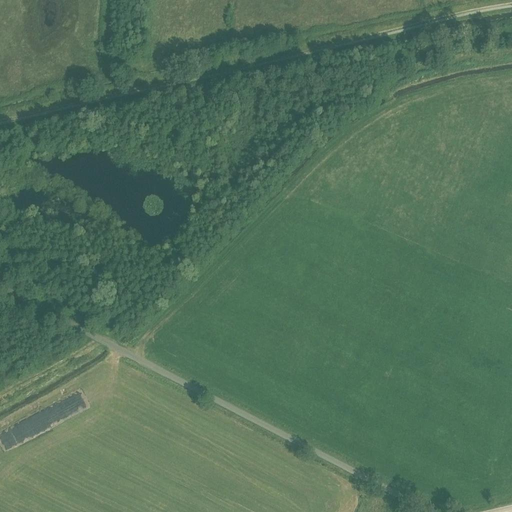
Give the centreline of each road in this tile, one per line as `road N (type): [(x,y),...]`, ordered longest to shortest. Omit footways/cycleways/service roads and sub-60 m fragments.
road 1 (track): [(0,120),(511,1)]
road 2 (unclassified): [(0,285),(431,511)]
